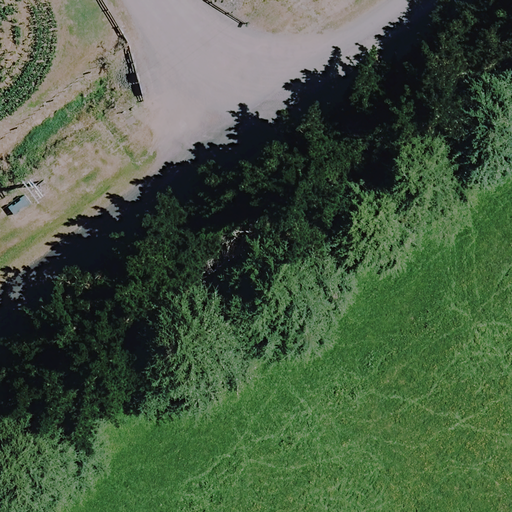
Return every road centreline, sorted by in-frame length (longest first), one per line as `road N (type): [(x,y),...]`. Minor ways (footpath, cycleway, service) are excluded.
road 1 (residential): [(0,328),(441,0)]
road 2 (track): [(152,0),(254,140)]
